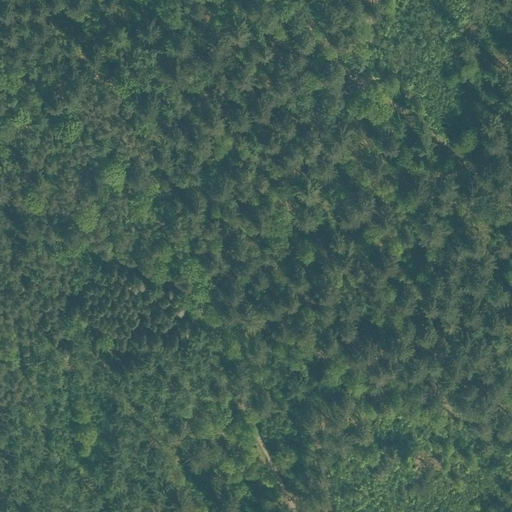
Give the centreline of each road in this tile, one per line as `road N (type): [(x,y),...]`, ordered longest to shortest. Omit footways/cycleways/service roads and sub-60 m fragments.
road 1 (track): [(511,432),(203,294),(351,78)]
road 2 (track): [(0,66),(110,164),(203,294),(167,380),(132,511)]
road 3 (track): [(292,511),(240,402),(203,294),(0,216)]
road 4 (track): [(511,206),(351,78)]
road 5 (track): [(0,328),(110,164)]
